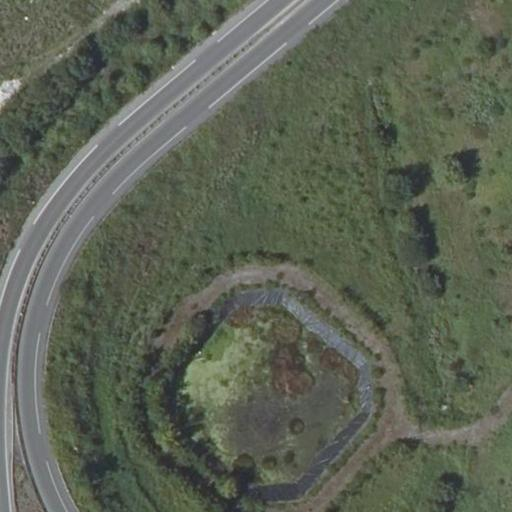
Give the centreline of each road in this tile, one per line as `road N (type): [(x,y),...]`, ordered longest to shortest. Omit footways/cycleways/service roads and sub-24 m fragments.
road 1 (trunk): [(60,511),(35,455),(25,357),(46,271),(93,196),(323,0)]
road 2 (trunk): [(276,0),(125,124),(48,211),(17,266),(0,353)]
